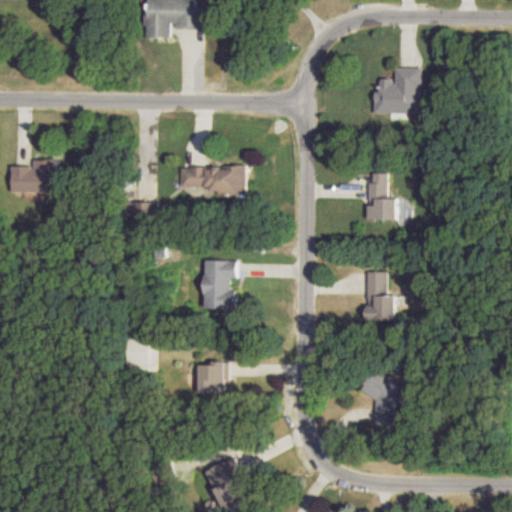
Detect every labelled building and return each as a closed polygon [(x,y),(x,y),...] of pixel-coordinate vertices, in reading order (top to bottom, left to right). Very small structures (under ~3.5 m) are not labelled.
[(200,0),(162,0),(151,0),(151,37),(175,37),(174,27),(210,27),(209,5),(201,5),(200,0)] [(380,113),(425,113),(425,67),(399,67),(399,78),(380,78),(380,113)] [(61,192),(61,159),(37,158),(37,165),(16,165),(16,192),(61,192)] [(186,191),(251,191),(251,166),(186,166),(186,191)] [(404,198),(392,198),(392,173),(373,172),(373,219),(404,220),(404,198)] [(208,309),(241,309),(241,281),(243,281),(243,260),(208,260),(208,309)] [(372,272),(372,320),(402,320),(402,294),(391,294),(391,272),(372,272)] [(231,363),(205,363),(205,392),(231,392),(231,363)] [(412,389),(380,370),(367,392),(385,402),(375,418),(389,427),(412,389)] [(210,471),(229,511),(252,501),(243,479),(249,476),(240,457),(210,471)]
